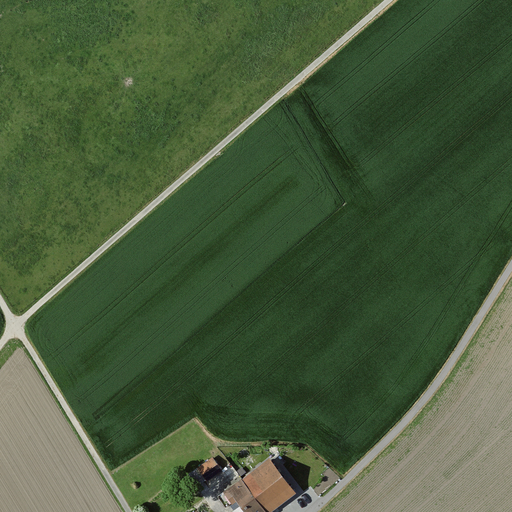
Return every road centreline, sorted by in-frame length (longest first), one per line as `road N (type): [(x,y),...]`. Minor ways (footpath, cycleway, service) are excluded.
road 1 (track): [(0,345),(388,0)]
road 2 (track): [(511,267),(421,402),(310,511)]
road 3 (track): [(128,511),(0,300)]
